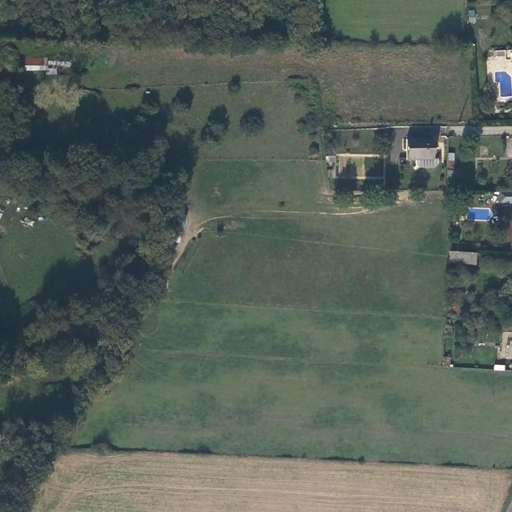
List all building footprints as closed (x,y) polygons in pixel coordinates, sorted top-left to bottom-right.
[(19,51),(18,68),(44,69),(45,52),(45,51),(19,51)] [(45,52),(44,69),(44,73),(54,73),(55,60),(67,61),(67,53),(45,52)] [(431,139),(405,139),(405,159),(431,159),(431,139)] [(452,160),(445,160),(443,192),(451,191),(452,160)] [(511,190),(498,191),(498,203),(511,203),(511,190)] [(182,228),(168,226),(165,242),(179,245),(182,228)] [(470,264),(471,253),(448,252),(448,263),(470,264)] [(459,303),(446,302),(446,313),(458,314),(459,303)]
